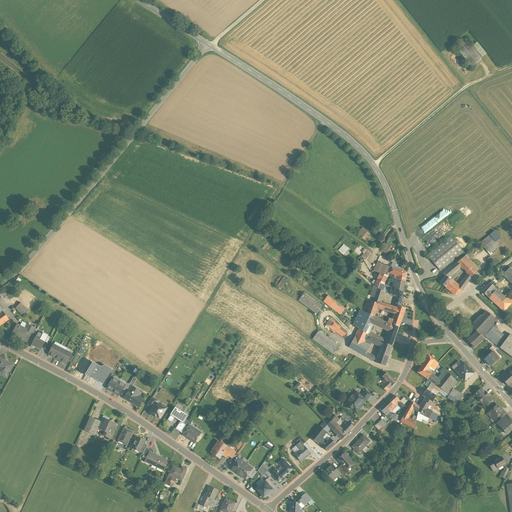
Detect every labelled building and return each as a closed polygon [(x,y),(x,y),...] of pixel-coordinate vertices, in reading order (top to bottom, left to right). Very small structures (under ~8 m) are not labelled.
[(481,59),(465,40),(456,48),(471,67),(481,59)] [(486,54),(477,42),(471,47),(480,58),(486,54)] [(362,228),(358,234),(361,237),(366,230),(362,228)] [(490,235),(480,243),(489,254),(491,253),(499,247),(490,235)] [(451,236),(427,256),(440,271),(463,251),(451,236)] [(381,251),(384,252),(390,244),(387,242),(381,251)] [(348,248),(344,245),(339,251),(343,255),(348,248)] [(370,253),(366,250),(362,257),(365,259),(370,253)] [(469,259),(465,256),(457,262),(457,263),(461,266),(467,273),(468,273),(471,277),(479,269),(469,259)] [(397,270),(381,263),(376,272),(381,274),(387,276),(389,273),(398,276),(398,279),(405,282),(407,273),(404,272),(397,270)] [(457,263),(443,275),(445,276),(448,277),(461,266),(457,263)] [(511,270),(510,268),(503,275),(511,283),(511,270)] [(381,274),(379,279),(377,282),(380,283),(383,284),(387,276),(381,274)] [(455,283),(448,277),(445,276),(440,283),(450,291),(455,283)] [(287,280),(283,277),(276,287),(280,290),(287,280)] [(459,286),(455,283),(450,291),(455,295),(459,294),(469,280),(465,277),(459,286)] [(398,279),(397,279),(394,289),(403,292),(405,282),(398,279)] [(491,282),(487,286),(491,290),(494,287),(495,285),(491,282)] [(491,290),(487,286),(482,292),(489,298),(493,293),(491,291),(491,290)] [(403,292),(394,289),(391,287),(390,294),(397,297),(401,298),(403,292)] [(491,291),(493,293),(489,298),(498,306),(506,298),(504,296),(494,287),(491,290),(491,291)] [(377,290),(373,302),(378,304),(378,302),(380,303),(383,292),(377,290)] [(324,307),(304,292),(298,300),(318,315),(324,307)] [(504,312),(511,303),(511,300),(506,294),(504,296),(506,298),(498,306),(504,312)] [(344,309),(328,296),(327,297),(337,305),(334,310),(340,315),(344,309)] [(337,305),(327,297),(323,302),(334,310),(337,305)] [(401,298),(397,297),(395,305),(386,303),(386,304),(389,306),(395,307),(396,306),(400,307),(401,298)] [(374,315),(376,308),(387,312),(395,314),(393,320),(389,318),(388,323),(391,324),(399,327),(400,322),(405,309),(401,307),(400,307),(396,306),(395,307),(389,306),(386,304),(380,303),(378,302),(378,304),(373,302),(371,301),(367,300),(363,311),(366,313),(366,314),(374,315)] [(15,309),(23,316),(28,311),(21,303),(15,309)] [(0,325),(9,319),(0,307),(0,325)] [(374,315),(366,314),(366,313),(363,311),(360,309),(353,325),(367,335),(372,323),(380,327),(382,321),(376,317),(374,315)] [(481,317),(474,324),(472,327),(477,332),(480,335),(494,319),(486,311),(486,312),(481,317)] [(335,322),(331,319),(326,325),(333,331),(337,325),(334,323),(335,322)] [(494,319),(480,335),(484,338),(490,331),(494,327),(494,326),(497,322),(494,319)] [(388,323),(382,321),(380,327),(389,331),(391,324),(388,323)] [(399,327),(391,324),(389,331),(396,334),(399,327)] [(27,330),(17,325),(12,335),(27,342),(30,335),(32,332),(27,330)] [(347,332),(337,325),(333,331),(343,338),(347,332)] [(37,330),(29,326),(27,330),(32,332),(30,335),(33,336),(35,333),(37,330)] [(494,327),(490,331),(491,331),(486,337),(490,341),(498,331),(494,327)] [(368,335),(359,330),(351,344),(349,347),(365,356),(366,353),(372,343),(366,340),(368,335)] [(339,346),(318,331),(312,339),(334,355),(339,346)] [(396,334),(389,331),(386,341),(385,344),(392,346),(396,334)] [(498,331),(490,341),(500,348),(507,338),(498,331)] [(468,341),(467,341),(474,347),(484,338),(480,335),(477,332),(472,336),(468,341)] [(386,341),(375,336),(375,335),(370,333),(369,336),(384,343),(383,343),(385,344),(386,341)] [(511,335),(510,334),(507,338),(500,348),(511,357),(511,335)] [(369,336),(368,335),(366,340),(372,343),(380,346),(380,345),(383,346),(383,343),(384,343),(369,336)] [(37,336),(36,336),(33,343),(32,345),(40,349),(45,340),(37,336)] [(53,346),(47,343),(44,349),(50,352),(53,346)] [(385,344),(383,343),(383,346),(378,358),(387,361),(392,346),(385,344)] [(66,351),(54,345),(53,346),(50,352),(49,355),(60,360),(66,351)] [(492,346),(485,354),(487,357),(493,352),(496,349),(492,346)] [(71,354),(66,351),(60,360),(66,363),(68,361),(71,355),(71,354)] [(493,352),(487,357),(484,359),(488,363),(489,362),(491,365),(499,359),(493,352)] [(378,359),(366,353),(365,356),(376,363),(378,359)] [(13,365),(0,358),(0,369),(3,371),(1,375),(6,377),(13,365)] [(427,364),(424,369),(428,372),(431,368),(434,370),(438,364),(431,358),(427,364)] [(456,370),(462,365),(458,361),(452,367),(455,371),(456,370)] [(417,373),(420,375),(424,369),(427,364),(425,362),(417,373)] [(111,369),(105,366),(102,372),(98,370),(100,367),(93,363),(86,375),(91,378),(92,376),(94,377),(94,378),(103,384),(111,369)] [(462,365),(456,370),(462,377),(463,376),(467,379),(473,373),(469,369),(468,370),(467,368),(467,367),(464,363),(462,365)] [(454,379),(443,368),(440,372),(442,374),(438,379),(441,381),(437,386),(444,391),(454,379)] [(428,372),(424,369),(420,375),(430,382),(434,376),(428,372)] [(395,383),(386,373),(383,377),(385,379),(391,387),(395,383)] [(507,375),(502,379),(508,386),(510,383),(511,385),(511,384),(511,376),(509,373),(507,375)] [(438,379),(434,376),(430,382),(431,382),(437,386),(441,381),(438,379)] [(111,382),(107,388),(113,391),(119,382),(114,378),(113,378),(111,382)] [(391,387),(385,379),(380,384),(387,391),(391,387)] [(454,379),(444,391),(447,394),(448,394),(458,382),(454,379)] [(119,382),(113,391),(119,395),(123,390),(125,385),(119,382)] [(445,397),(447,394),(444,391),(437,386),(431,382),(431,383),(435,385),(437,387),(436,390),(445,397)] [(428,387),(426,391),(430,393),(432,389),(433,388),(435,385),(431,383),(428,387)] [(132,387),(132,386),(129,391),(125,397),(131,401),(131,403),(138,407),(143,400),(138,396),(140,392),(132,387)] [(481,388),(475,394),(478,398),(484,392),(481,388)] [(463,396),(452,389),(448,395),(459,402),(463,396)] [(371,395),(365,391),(361,396),(367,401),(371,395)] [(430,393),(426,391),(423,396),(425,397),(431,401),(432,402),(435,397),(430,393)] [(361,396),(356,392),(348,401),(351,403),(348,407),(348,408),(350,410),(352,409),(356,411),(361,404),(362,405),(365,401),(366,401),(367,401),(361,396)] [(478,398),(482,403),(482,402),(485,405),(491,400),(488,396),(489,396),(485,392),(484,392),(478,398)] [(401,402),(394,396),(389,401),(392,404),(396,408),(401,402)] [(158,401),(152,397),(147,405),(153,408),(156,403),(158,401)] [(425,397),(419,408),(418,412),(429,418),(432,412),(429,410),(430,406),(429,406),(431,401),(425,397)] [(389,401),(380,409),(384,413),(388,409),(392,404),(389,401)] [(411,401),(407,410),(411,413),(414,407),(416,404),(411,401)] [(156,403),(153,408),(150,413),(153,414),(153,416),(155,417),(157,417),(159,418),(160,419),(164,413),(163,413),(165,409),(156,403)] [(503,411),(497,405),(490,411),(492,414),(491,415),(491,417),(493,419),(495,419),(499,416),(504,411),(503,410),(503,411)] [(188,416),(175,407),(170,415),(175,418),(180,422),(183,424),(183,423),(188,416)] [(393,414),(388,409),(384,413),(389,419),(393,414)] [(429,418),(418,412),(416,420),(421,422),(423,419),(427,421),(429,418)] [(103,415),(100,421),(100,422),(98,427),(101,428),(105,419),(108,420),(109,418),(103,415)] [(408,418),(403,415),(400,422),(414,429),(415,422),(408,418)] [(502,419),(497,422),(501,427),(502,427),(508,421),(504,416),(502,419)] [(100,421),(90,417),(83,430),(94,436),(98,427),(100,422),(100,421)] [(335,417),(327,425),(330,429),(333,431),(338,426),(335,424),(339,420),(335,417)] [(116,426),(109,422),(110,421),(108,420),(105,419),(101,428),(107,431),(104,436),(110,438),(116,426)] [(382,419),(377,423),(381,427),(385,423),(382,419)] [(508,421),(502,427),(501,427),(507,434),(511,430),(511,421),(510,419),(508,421)] [(183,424),(180,422),(175,429),(181,433),(186,425),(183,423),(183,424)] [(319,426),(310,438),(316,442),(318,439),(321,440),(322,439),(326,433),(326,434),(327,432),(330,429),(327,425),(324,422),(320,426),(319,426)] [(349,422),(345,426),(342,430),(346,435),(354,427),(349,422)] [(342,430),(338,426),(333,431),(337,435),(341,440),(346,435),(342,430)] [(193,431),(188,427),(183,434),(184,436),(186,437),(187,437),(190,438),(195,441),(201,433),(195,429),(193,431)] [(132,432),(124,428),(118,441),(126,445),(132,432)] [(326,433),(322,439),(327,443),(328,442),(327,442),(330,439),(331,438),(326,434),(326,433)] [(363,435),(352,447),(359,453),(370,442),(363,435)] [(331,438),(330,439),(335,445),(338,442),(334,437),(333,436),(331,438)] [(137,437),(131,448),(140,452),(143,446),(145,441),(137,437)] [(327,443),(322,439),(321,440),(318,439),(316,442),(323,448),(324,447),(327,443)] [(330,439),(327,442),(328,442),(327,443),(324,447),(328,451),(335,445),(330,439)] [(225,446),(218,442),(211,453),(216,456),(218,453),(225,457),(227,455),(231,449),(225,446)] [(303,445),(301,442),(300,442),(297,445),(297,446),(300,449),(294,455),(301,462),(311,453),(303,445)] [(151,450),(145,447),(142,453),(142,455),(147,457),(149,452),(150,452),(151,450)] [(236,453),(231,449),(227,455),(232,458),(236,453)] [(150,452),(149,452),(147,457),(145,461),(164,470),(168,460),(150,452)] [(344,454),(338,459),(342,465),(346,469),(352,463),(349,459),(349,458),(348,456),(346,456),(344,454)] [(501,457),(494,462),(496,465),(498,469),(498,468),(505,464),(501,457)] [(292,469),(283,459),(279,463),(283,468),(278,472),(278,471),(277,471),(274,467),(269,471),(278,482),(292,469)] [(252,469),(241,461),(238,464),(236,463),(232,468),(232,469),(236,472),(236,471),(239,473),(238,474),(245,479),(247,476),(252,469)] [(336,470),(332,465),(324,471),(332,481),(340,474),(338,473),(338,472),(336,470)] [(346,469),(342,465),(339,467),(346,474),(349,471),(346,469)] [(496,465),(491,468),(495,474),(500,471),(498,468),(498,469),(496,465)] [(180,470),(174,467),(172,471),(170,471),(168,475),(172,476),(171,479),(175,481),(176,478),(181,481),(186,469),(181,467),(180,470)] [(265,472),(260,467),(258,471),(262,476),(266,473),(265,472)] [(346,474),(339,467),(336,470),(338,472),(338,473),(340,474),(342,477),(346,474)] [(505,468),(503,472),(502,471),(499,476),(505,478),(508,469),(505,468)] [(271,485),(267,480),(256,489),(263,497),(269,492),(272,489),(269,486),(271,485)] [(218,491),(210,487),(205,497),(204,497),(202,501),(200,505),(205,508),(206,508),(208,505),(215,507),(217,501),(214,500),(218,491)] [(297,503),(291,502),(290,511),(301,511),(301,508),(307,503),(308,503),(312,500),(306,493),(301,497),(302,498),(297,503)] [(231,511),(235,503),(225,498),(220,510),(222,511),(231,511)] [(197,499),(193,507),(198,509),(200,505),(202,501),(197,499)]
